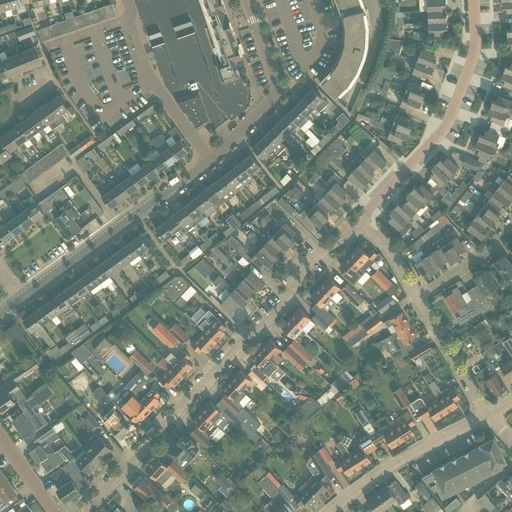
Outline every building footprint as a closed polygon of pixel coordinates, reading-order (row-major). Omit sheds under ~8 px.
[(13,14),(8,0),(0,0),(0,12),(1,18),(6,16),(4,10),(11,8),(12,14),(13,14)] [(16,6),(23,4),(21,0),(8,0),(13,14),(18,13),(16,6)] [(30,0),(33,8),(39,7),(36,0),(30,0)] [(136,0),(148,35),(150,34),(152,38),(153,42),(153,43),(152,44),(154,50),(158,64),(166,84),(198,128),(204,123),(210,131),(230,117),(232,119),(246,108),(244,106),(246,103),(247,99),(248,96),(248,92),(248,91),(247,89),(246,86),(244,83),(240,79),(242,77),(240,76),(239,75),(240,75),(234,59),(241,57),(240,55),(236,44),(236,43),(233,34),(232,32),(228,20),(228,19),(227,18),(226,18),(224,14),(222,9),(224,8),(224,7),(223,6),(221,0),(136,0)] [(336,0),(341,14),(344,13),(345,16),(345,19),(343,19),(344,29),(343,29),(344,29),(344,39),(346,39),(346,43),(351,43),(349,51),(345,50),(343,53),(341,52),(337,61),(336,62),(337,62),(332,70),(334,72),(332,74),(330,76),(328,74),(321,82),(320,81),(320,82),(320,83),(321,83),(336,98),(347,86),(356,72),(363,56),(365,45),(366,28),(363,11),(359,0),(336,0)] [(426,0),(427,11),(442,10),(442,4),(446,4),(446,0),(445,0),(426,0)] [(511,0),(501,0),(502,6),(506,6),(506,12),(511,11),(511,0)] [(110,4),(114,16),(118,15),(114,3),(110,4)] [(114,16),(110,4),(102,7),(107,19),(114,16)] [(107,19),(102,7),(96,9),(101,21),(107,19)] [(96,9),(89,11),(93,23),(101,21),(96,9)] [(442,10),(427,11),(428,18),(425,18),(425,23),(447,22),(447,16),(442,16),(442,10)] [(89,11),(83,13),(88,25),(93,23),(89,11)] [(88,25),(83,13),(76,16),(80,28),(88,25)] [(394,13),(394,25),(404,24),(403,18),(402,18),(396,19),(396,13),(394,13)] [(76,16),(70,18),(74,30),(80,28),(76,16)] [(74,30),(70,18),(63,21),(67,33),(74,30)] [(67,33),(63,21),(55,23),(60,35),(67,33)] [(447,22),(425,23),(425,28),(428,28),(429,35),(443,35),(443,28),(447,28),(447,22)] [(55,23),(49,25),(54,37),(60,35),(55,23)] [(394,25),(392,36),(403,37),(404,38),(404,30),(404,27),(404,24),(394,25)] [(23,28),(15,31),(17,36),(18,40),(35,34),(31,25),(23,28)] [(54,37),(49,25),(42,28),(46,40),(54,37)] [(46,40),(42,28),(36,30),(40,42),(46,40)] [(425,41),(426,33),(411,32),(410,38),(425,41)] [(399,54),(403,40),(388,38),(385,49),(396,53),(399,54)] [(17,53),(11,56),(18,72),(29,67),(22,51),(20,44),(15,46),(17,53)] [(28,49),(22,51),(29,67),(40,63),(34,47),(28,49)] [(435,55),(421,49),(416,48),(412,59),(414,60),(434,68),(436,62),(432,60),(435,55)] [(6,58),(0,60),(7,76),(18,72),(11,56),(9,49),(4,51),(6,58)] [(434,68),(414,60),(412,64),(415,65),(412,72),(426,78),(428,72),(432,73),(434,68)] [(506,66),(503,72),(511,75),(511,61),(511,62),(510,67),(506,66)] [(379,65),(373,81),(381,85),(384,78),(391,80),(395,71),(379,65)] [(511,75),(503,72),(501,78),(505,79),(503,85),(511,88),(511,75)] [(422,87),(409,82),(406,89),(403,88),(402,92),(422,100),(424,94),(420,93),(422,87)] [(313,88),(304,97),(314,107),(319,112),(328,103),(326,101),(329,99),(318,88),(315,91),(313,88)] [(361,89),(350,112),(355,118),(367,91),(361,89)] [(422,100),(402,92),(400,97),(403,98),(400,105),(413,110),(415,104),(419,106),(422,100)] [(66,119),(62,113),(67,110),(68,109),(58,95),(47,103),(50,105),(62,122),(66,119)] [(493,100),(490,106),(511,113),(511,109),(511,108),(510,107),(511,101),(499,96),(497,102),(493,100)] [(304,97),(295,105),(306,116),(314,107),(304,97)] [(50,105),(47,103),(38,110),(48,124),(52,129),(57,126),(62,122),(50,105)] [(154,104),(147,110),(150,114),(157,109),(154,104)] [(295,105),(287,114),(297,124),(301,128),(309,119),(306,116),(295,105)] [(68,109),(67,110),(72,115),(75,113),(71,106),(68,109)] [(511,113),(490,106),(488,112),(492,113),(490,119),(493,120),(491,126),(504,131),(506,125),(503,124),(506,117),(509,118),(511,113)] [(48,124),(38,110),(28,117),(38,131),(42,136),(47,133),(43,127),(48,124)] [(150,114),(147,110),(139,115),(142,120),(148,115),(150,114)] [(367,110),(365,116),(376,120),(378,114),(367,110)] [(337,119),(340,121),(336,125),(340,129),(344,125),(350,120),(343,113),(337,119)] [(376,120),(365,116),(358,113),(355,119),(360,121),(360,119),(369,122),(369,123),(374,125),(376,120)] [(287,114),(278,122),(289,133),(297,124),(287,114)] [(391,120),(389,125),(409,132),(410,130),(411,127),(408,125),(410,119),(396,114),(394,121),(391,120)] [(28,117),(19,124),(29,138),(33,144),(37,140),(33,135),(38,131),(28,117)] [(375,125),(385,128),(388,120),(378,118),(375,125)] [(136,124),(132,120),(125,126),(128,130),(136,124)] [(278,122),(270,131),(280,141),(284,137),(290,142),(294,138),(289,133),(278,122)] [(19,124),(9,131),(23,150),(27,147),(23,141),(29,138),(19,124)] [(336,125),(330,132),(326,136),(330,140),(333,136),(340,129),(336,125)] [(409,132),(389,125),(388,129),(390,130),(388,138),(401,143),(403,137),(407,138),(409,132)] [(128,130),(125,126),(117,131),(120,136),(128,130)] [(170,146),(179,158),(188,151),(180,140),(183,138),(175,126),(169,131),(177,141),(170,146)] [(504,131),(491,126),(489,132),(486,130),(483,136),(480,135),(477,140),(497,148),(499,143),(497,142),(499,135),(502,137),(504,131)] [(23,150),(9,131),(0,137),(0,138),(14,157),(18,154),(14,149),(18,145),(23,151),(23,150)] [(280,141),(270,131),(261,139),(272,150),(277,155),(285,147),(280,141)] [(116,138),(113,134),(105,140),(108,144),(116,138)] [(344,138),(342,137),(340,135),(332,143),(342,153),(346,149),(342,145),(344,143),(341,141),(344,138)] [(350,136),(346,141),(351,145),(355,141),(350,136)] [(92,137),(86,141),(89,146),(95,141),(92,137)] [(14,157),(0,138),(0,139),(1,141),(0,142),(0,159),(6,168),(10,164),(6,159),(11,155),(13,158),(14,157)] [(310,138),(306,142),(313,149),(311,151),(315,154),(321,148),(317,144),(317,145),(312,139),(310,138)] [(317,144),(321,148),(328,141),(324,138),(317,144)] [(272,150),(261,139),(253,148),(263,158),(272,150)] [(108,144),(105,140),(97,145),(101,150),(108,144)] [(497,148),(477,140),(475,146),(479,148),(477,153),(480,155),(478,160),(491,165),(493,160),(490,158),(493,152),(495,153),(497,148)] [(179,158),(170,146),(166,142),(157,149),(160,154),(169,165),(179,158)] [(63,143),(56,148),(63,158),(70,153),(63,143)] [(342,153),(332,143),(318,156),(327,165),(336,156),(338,158),(342,153)] [(386,163),(371,148),(368,145),(359,154),(375,169),(379,165),(382,167),(386,163)] [(63,158),(56,148),(50,153),(57,163),(63,158)] [(85,154),(89,159),(94,155),(91,150),(85,154)] [(511,153),(507,152),(504,151),(502,156),(511,159),(511,153)] [(57,163),(50,153),(43,157),(51,167),(57,163)] [(89,159),(85,154),(76,161),(84,172),(94,165),(89,159)] [(146,155),(159,173),(169,165),(160,154),(150,161),(146,155)] [(375,169),(359,154),(351,162),(354,165),(369,180),(374,176),(371,173),(375,169)] [(145,164),(140,168),(149,180),(159,173),(146,155),(141,159),(145,164)] [(249,174),(259,166),(250,155),(240,162),(249,174)] [(307,155),(300,161),(304,165),(311,159),(307,155)] [(51,167),(43,157),(37,162),(44,172),(51,167)] [(440,159),(436,164),(451,178),(455,175),(453,173),(458,168),(447,158),(443,162),(440,159)] [(471,158),(467,167),(477,172),(479,169),(484,163),(471,158)] [(304,165),(300,161),(294,168),(298,172),(304,165)] [(44,172),(37,162),(32,165),(39,176),(44,172)] [(253,179),(249,174),(240,162),(231,170),(240,181),(244,186),(253,179)] [(451,178),(436,164),(431,168),(435,171),(430,176),(441,186),(446,180),(448,181),(451,178)] [(39,176),(32,165),(26,170),(33,180),(39,176)] [(353,171),(348,176),(358,186),(362,182),(365,185),(369,180),(354,165),(351,169),(353,171)] [(140,168),(131,175),(140,187),(149,180),(140,168)] [(477,172),(476,174),(480,177),(484,172),(479,169),(477,172)] [(26,170),(19,175),(20,176),(27,185),(33,180),(26,170)] [(126,179),(121,182),(130,194),(140,187),(131,175),(127,170),(122,174),(126,179)] [(231,170),(221,177),(231,189),(234,193),(238,190),(235,185),(240,181),(231,170)] [(312,176),(316,180),(320,176),(316,172),(312,176)] [(284,185),(291,178),(288,174),(281,181),(284,185)] [(13,182),(9,185),(12,190),(15,194),(27,185),(20,176),(13,182)] [(312,176),(308,180),(312,184),(316,180),(312,176)] [(231,189),(221,177),(212,184),(221,196),(231,189)] [(511,192),(511,185),(504,179),(500,185),(497,183),(494,188),(511,201),(511,199),(511,193),(511,192)] [(113,181),(108,184),(120,201),(130,194),(121,182),(116,186),(113,181)] [(329,185),(325,189),(341,204),(345,199),(342,196),(346,192),(336,182),(332,187),(329,185)] [(103,188),(106,193),(101,196),(110,208),(120,201),(108,184),(103,188)] [(221,196),(212,184),(203,192),(212,203),(215,208),(225,200),(221,196)] [(415,186),(411,191),(426,205),(429,202),(427,200),(433,194),(422,184),(418,189),(415,186)] [(12,190),(9,185),(4,189),(7,194),(12,190)] [(448,191),(447,191),(443,196),(452,204),(464,189),(459,185),(452,194),(448,191)] [(67,197),(60,187),(51,194),(58,203),(67,197)] [(275,187),(265,194),(269,199),(279,191),(275,187)] [(493,192),(489,199),(500,208),(504,203),(507,205),(511,201),(494,188),(491,191),(493,192)] [(337,208),(341,204),(325,189),(322,192),(324,194),(319,200),(329,210),(333,206),(337,208)] [(300,190),(296,194),(300,198),(304,193),(300,190)] [(426,205),(411,191),(406,195),(409,198),(405,202),(416,212),(420,207),(422,209),(426,205)] [(203,192),(193,199),(202,211),(207,216),(207,217),(216,209),(215,208),(212,203),(203,192)] [(58,203),(51,194),(45,198),(52,208),(55,206),(58,203)] [(464,194),(461,198),(460,200),(464,203),(469,197),(464,194)] [(329,210),(319,200),(315,196),(306,204),(309,206),(324,221),(328,217),(325,214),(329,210)] [(452,204),(443,196),(439,200),(448,209),(452,204)] [(98,205),(92,197),(88,201),(94,208),(98,205)] [(295,209),(282,197),(277,202),(290,214),(295,209)] [(45,198),(39,202),(46,212),(47,212),(52,208),(45,198)] [(26,199),(21,203),(34,221),(44,214),(46,212),(39,202),(37,204),(36,202),(31,205),(26,199)] [(193,199),(184,207),(197,224),(198,223),(202,227),(210,221),(206,216),(207,216),(202,211),(193,199)] [(500,208),(489,199),(484,204),(482,202),(479,206),(496,220),(500,215),(497,212),(500,208)] [(52,208),(47,212),(52,220),(55,218),(62,228),(74,219),(80,215),(80,214),(69,200),(57,209),(55,206),(52,208)] [(256,201),(247,209),(250,213),(260,206),(256,201)] [(398,204),(394,208),(410,222),(413,219),(411,217),(416,212),(405,202),(401,207),(398,204)] [(25,209),(16,216),(24,228),(34,221),(21,203),(25,209)] [(461,208),(456,204),(452,210),(457,213),(461,208)] [(98,205),(94,208),(99,216),(104,213),(98,205)] [(308,212),(302,218),(313,228),(317,223),(320,226),(324,221),(309,206),(305,210),(308,212)] [(496,220),(479,206),(476,210),(478,212),(474,218),(486,227),(489,222),(493,225),(496,220)] [(184,207),(174,214),(183,226),(188,231),(197,224),(184,207)] [(393,224),(388,229),(399,239),(412,225),(410,222),(394,208),(392,210),(390,213),(393,216),(389,220),(393,224)] [(250,213),(247,209),(239,215),(243,219),(250,213)] [(440,218),(444,214),(440,209),(436,213),(440,218)] [(440,218),(436,213),(431,217),(435,221),(440,218)] [(0,224),(2,227),(0,227),(0,235),(5,242),(15,235),(6,223),(0,214),(0,224)] [(174,214),(165,221),(174,233),(178,238),(182,244),(192,237),(188,231),(183,226),(174,214)] [(233,214),(225,220),(230,227),(233,231),(240,225),(241,225),(239,221),(233,214)] [(437,224),(435,226),(438,230),(443,226),(449,221),(444,214),(440,218),(435,221),(437,224)] [(16,216),(6,223),(15,235),(24,228),(16,216)] [(486,227),(474,218),(470,223),(468,222),(464,226),(481,239),(485,234),(482,231),(486,227)] [(74,219),(62,228),(69,238),(81,229),(74,219)] [(174,233),(165,221),(155,229),(164,241),(174,233)] [(295,233),(285,223),(281,228),(278,226),(274,230),(290,245),(294,240),(291,237),(295,233)] [(417,229),(421,233),(425,229),(421,225),(417,229)] [(431,229),(425,233),(429,238),(434,233),(438,230),(435,226),(431,229)] [(233,231),(230,227),(223,232),(226,237),(233,231)] [(421,233),(417,229),(413,232),(416,237),(421,233)] [(273,235),(268,241),(279,250),(283,246),(286,249),(290,245),(274,230),(271,233),(273,235)] [(212,243),(209,239),(204,232),(199,236),(205,242),(200,246),(203,250),(212,243)] [(251,241),(255,236),(251,232),(246,237),(251,241)] [(216,233),(209,239),(212,243),(220,237),(216,233)] [(425,233),(421,237),(416,241),(420,245),(429,238),(425,233)] [(140,235),(130,243),(138,254),(148,247),(140,235)] [(249,262),(252,260),(245,253),(247,251),(231,235),(226,240),(240,254),(249,262)] [(465,249),(457,237),(451,241),(450,238),(445,241),(456,260),(462,256),(459,253),(465,249)] [(456,260),(445,241),(443,238),(433,244),(436,250),(444,262),(449,259),(451,263),(456,260)] [(261,243),(258,247),(273,262),(278,258),(275,255),(279,250),(268,241),(264,245),(261,243)] [(420,245),(416,241),(411,245),(415,249),(420,245)] [(138,254),(130,243),(120,250),(129,261),(138,254)] [(214,245),(210,249),(227,266),(232,270),(234,267),(236,266),(232,262),(214,245)] [(200,246),(195,250),(190,254),(193,258),(198,254),(203,250),(200,246)] [(364,269),(370,262),(377,255),(371,249),(367,254),(358,246),(349,256),(364,269)] [(273,262),(258,247),(254,251),(257,253),(251,258),(262,268),(266,264),(269,267),(273,262)] [(120,250),(110,257),(119,268),(129,261),(120,250)] [(444,262),(436,250),(431,253),(429,251),(425,254),(436,272),(441,269),(439,265),(444,262)] [(193,258),(190,254),(180,261),(184,265),(193,258)] [(420,257),(421,259),(415,263),(423,275),(428,272),(430,275),(436,272),(425,254),(420,257)] [(511,275),(511,262),(511,264),(505,255),(494,263),(506,279),(511,275)] [(364,269),(349,256),(340,265),(346,271),(341,275),(353,286),(366,272),(364,269)] [(119,268),(110,257),(101,264),(109,276),(119,268)] [(152,263),(148,266),(152,272),(156,269),(152,263)] [(101,264),(91,271),(100,283),(109,276),(101,264)] [(232,270),(227,266),(223,270),(227,274),(232,270)] [(247,275),(242,280),(253,290),(257,286),(260,289),(264,284),(248,269),(245,273),(247,275)] [(391,296),(398,289),(378,269),(371,276),(391,296)] [(478,285),(467,292),(473,300),(480,312),(481,315),(490,309),(491,306),(486,297),(491,294),(491,292),(490,290),(497,286),(487,270),(484,272),(483,271),(476,275),(477,276),(474,278),(478,285)] [(91,271),(81,278),(90,290),(100,283),(91,271)] [(166,271),(158,277),(162,282),(170,276),(166,271)] [(219,275),(212,282),(216,286),(223,278),(219,275)] [(176,276),(159,288),(180,308),(187,301),(196,291),(191,285),(182,277),(176,276)] [(162,282),(158,277),(151,282),(154,287),(162,282)] [(328,277),(319,287),(331,298),(336,302),(337,303),(342,297),(337,292),(340,288),(336,284),(328,277)] [(90,290),(81,278),(71,285),(80,297),(85,303),(90,300),(85,293),(90,290)] [(235,283),(231,287),(247,302),(252,298),(249,295),(253,290),(242,280),(237,285),(235,283)] [(341,290),(358,306),(363,300),(347,284),(341,290)] [(80,297),(71,285),(61,292),(70,304),(80,297)] [(137,292),(140,297),(148,292),(144,287),(137,292)] [(230,293),(219,304),(230,314),(240,304),(243,307),(247,302),(231,287),(228,291),(230,293)] [(319,287),(310,296),(317,302),(318,304),(313,309),(329,324),(331,327),(337,320),(327,311),(336,302),(331,298),(319,287)] [(473,300),(467,303),(457,287),(452,290),(453,293),(444,298),(453,313),(457,310),(461,316),(466,313),(470,319),(480,312),(473,300)] [(61,292),(52,299),(66,318),(75,311),(70,304),(61,292)] [(140,297),(137,292),(129,298),(133,303),(140,297)] [(52,299),(43,306),(51,318),(56,325),(61,322),(66,318),(52,299)] [(384,300),(375,307),(381,314),(389,307),(384,300)] [(127,304),(119,310),(123,315),(131,309),(127,304)] [(43,306),(33,313),(41,325),(51,318),(43,306)] [(301,329),(310,319),(299,308),(290,318),(301,329)] [(123,315),(119,310),(112,315),(115,320),(123,315)] [(215,342),(225,332),(223,331),(226,327),(208,310),(196,323),(203,330),(215,342)] [(396,313),(389,317),(390,319),(386,322),(388,327),(393,324),(397,331),(409,324),(402,312),(397,315),(396,313)] [(41,325),(33,313),(23,320),(32,332),(37,329),(46,343),(51,339),(41,325)] [(316,313),(312,317),(325,329),(329,325),(316,313)] [(98,321),(101,326),(108,320),(105,316),(98,321)] [(366,326),(363,328),(363,329),(350,338),(347,341),(346,341),(352,346),(383,322),(378,317),(366,326)] [(290,318),(281,327),(294,340),(288,345),(307,363),(311,367),(317,360),(313,357),(313,356),(299,343),(301,341),(301,338),(299,336),(304,331),(301,329),(290,318)] [(101,326),(98,321),(90,327),(93,331),(101,326)] [(6,330),(13,341),(24,333),(16,322),(6,330)] [(159,323),(153,330),(170,346),(177,339),(159,323)] [(183,344),(189,337),(175,323),(169,330),(183,344)] [(346,333),(342,336),(347,341),(350,338),(363,329),(359,324),(346,333)] [(396,350),(390,354),(394,362),(401,358),(409,353),(415,350),(411,343),(413,342),(411,339),(416,336),(409,324),(397,331),(388,337),(396,350)] [(78,335),(74,329),(64,336),(69,342),(72,347),(82,340),(78,335)] [(86,330),(78,335),(82,340),(89,335),(91,333),(88,329),(86,330)] [(198,335),(200,337),(196,342),(194,340),(190,344),(197,350),(200,346),(206,352),(215,342),(203,330),(198,335)] [(114,346),(104,336),(99,332),(83,343),(96,356),(98,359),(102,355),(104,356),(114,346)] [(511,339),(511,337),(503,342),(511,356),(511,339)] [(277,354),(281,350),(269,339),(260,349),(277,364),(282,358),(277,354)] [(69,342),(59,349),(57,351),(60,355),(72,347),(69,342)] [(415,350),(409,353),(413,361),(432,350),(428,342),(415,350)] [(487,359),(494,355),(503,348),(499,342),(483,353),(487,359)] [(83,343),(71,352),(81,364),(93,353),(83,343)] [(57,351),(59,349),(56,345),(46,352),(53,361),(60,355),(57,351)] [(307,363),(288,345),(282,352),(301,370),(307,363)] [(277,364),(260,349),(251,358),(269,375),(278,366),(277,364)] [(148,374),(154,367),(136,350),(129,357),(148,374)] [(171,352),(165,358),(173,366),(183,376),(192,366),(187,361),(190,357),(184,351),(180,355),(181,357),(179,359),(171,352)] [(36,359),(39,363),(44,360),(41,355),(36,359)] [(500,365),(494,355),(487,359),(493,369),(500,365)] [(163,357),(157,363),(165,371),(158,378),(168,388),(172,384),(174,386),(183,376),(173,366),(165,358),(163,357)] [(34,360),(11,375),(16,382),(38,367),(37,365),(39,363),(36,359),(36,358),(34,360)] [(401,358),(394,362),(398,369),(405,364),(401,358)] [(511,380),(511,360),(501,367),(504,373),(503,374),(509,383),(511,380)] [(488,373),(484,368),(479,372),(484,381),(485,381),(495,396),(506,389),(496,373),(493,369),(488,373)] [(240,370),(231,380),(243,391),(252,381),(240,370)] [(252,370),(248,375),(258,384),(256,386),(261,391),(263,389),(268,394),(271,390),(267,385),(252,370)] [(346,370),(340,376),(346,383),(353,377),(346,370)] [(69,383),(80,397),(95,386),(84,371),(69,383)] [(125,386),(125,387),(131,392),(151,410),(160,400),(158,398),(161,395),(148,383),(138,373),(125,386)] [(359,384),(356,379),(347,384),(351,389),(359,384)] [(226,396),(221,400),(229,407),(236,414),(243,407),(251,399),(246,394),(242,391),(243,391),(231,380),(222,389),(227,394),(226,396)] [(438,400),(446,413),(458,406),(455,401),(460,398),(453,388),(448,391),(446,388),(441,391),(434,381),(428,384),(438,400)] [(20,388),(15,382),(0,392),(0,393),(1,395),(0,395),(0,408),(2,411),(18,400),(13,393),(20,388)] [(33,396),(32,397),(35,401),(37,404),(38,405),(54,393),(48,385),(33,396)] [(92,393),(103,406),(111,400),(99,386),(92,393)] [(302,388),(300,390),(301,395),(311,397),(302,388)] [(403,408),(410,403),(400,388),(393,393),(403,408)] [(341,391),(334,395),(337,401),(340,399),(344,396),(341,391)] [(131,392),(119,405),(136,422),(139,418),(141,420),(151,410),(131,392)] [(311,397),(302,407),(297,411),(305,420),(310,415),(321,407),(311,397)] [(24,412),(12,420),(15,424),(25,439),(30,435),(38,430),(41,435),(52,427),(53,426),(50,423),(49,421),(41,428),(33,417),(37,414),(32,407),(30,404),(25,398),(19,403),(18,403),(24,412)] [(419,398),(410,404),(415,412),(420,420),(431,414),(435,420),(446,413),(438,400),(437,401),(436,400),(432,403),(432,404),(427,407),(422,399),(419,398)] [(221,400),(216,406),(227,417),(227,418),(237,427),(238,426),(250,436),(251,435),(254,431),(236,414),(229,407),(221,400)] [(210,401),(201,411),(218,427),(227,418),(227,417),(216,406),(210,401)] [(82,404),(76,409),(82,416),(88,411),(82,404)] [(355,413),(363,425),(369,421),(361,409),(355,413)] [(100,426),(88,411),(82,416),(81,417),(93,432),(100,426)] [(192,420),(196,424),(198,426),(191,433),(205,447),(221,430),(218,427),(201,411),(192,420)] [(407,412),(391,422),(395,428),(403,441),(414,433),(410,427),(415,424),(407,412)] [(119,418),(110,428),(114,432),(116,433),(121,438),(127,431),(129,428),(128,427),(119,418)] [(391,422),(370,435),(377,448),(387,441),(391,448),(403,441),(395,428),(391,422)] [(53,426),(41,435),(45,440),(30,451),(38,462),(47,456),(48,457),(54,453),(48,445),(59,437),(56,432),(57,432),(53,426)] [(301,427),(296,432),(300,437),(305,433),(301,427)] [(279,429),(271,437),(278,443),(286,435),(279,429)] [(260,437),(254,431),(251,435),(250,436),(255,442),(260,437)] [(96,432),(82,447),(99,463),(101,461),(102,462),(109,455),(107,454),(112,449),(99,437),(100,437),(96,432)] [(361,447),(350,454),(359,468),(371,461),(367,454),(377,448),(370,435),(367,432),(357,439),(361,447)] [(174,445),(168,452),(179,463),(187,455),(190,457),(198,449),(194,444),(189,439),(188,438),(188,439),(184,435),(175,444),(174,445)] [(494,438),(488,441),(480,445),(482,449),(478,451),(477,448),(469,452),(470,455),(466,457),(464,455),(457,458),(458,461),(454,463),(452,461),(445,465),(446,467),(441,469),(440,467),(433,471),(433,472),(423,477),(435,490),(438,488),(443,497),(451,493),(455,491),(463,487),(467,485),(475,481),(479,479),(487,474),(487,475),(491,473),(491,472),(498,469),(502,467),(500,465),(506,462),(494,438)] [(341,456),(344,461),(341,463),(339,461),(334,464),(339,471),(344,469),(348,475),(359,468),(350,454),(342,440),(335,444),(342,455),(341,456)] [(70,451),(65,445),(59,449),(70,462),(75,458),(76,460),(89,473),(93,468),(94,469),(99,464),(98,463),(99,463),(82,447),(80,445),(76,449),(70,451)] [(332,459),(324,447),(318,451),(326,463),(332,459)] [(54,453),(48,457),(40,463),(47,473),(65,460),(58,450),(54,453)] [(326,463),(318,451),(310,457),(318,468),(304,483),(319,498),(328,488),(322,483),(326,479),(327,481),(334,476),(326,464),(326,463)] [(157,458),(146,469),(153,476),(161,484),(172,474),(176,478),(181,483),(188,475),(180,467),(173,460),(167,467),(157,458)] [(70,481),(57,490),(65,502),(71,498),(79,492),(84,487),(80,482),(84,478),(79,472),(70,462),(67,463),(62,467),(71,480),(70,481)] [(265,475),(264,476),(257,468),(251,473),(259,481),(258,482),(273,499),(268,504),(275,511),(273,511),(292,511),(284,503),(287,500),(297,509),(287,499),(278,489),(265,475)] [(0,469),(0,487),(9,481),(0,469)] [(58,469),(48,477),(53,484),(63,476),(58,469)] [(269,472),(265,475),(278,489),(281,486),(277,480),(269,472)] [(221,474),(215,479),(221,486),(218,488),(227,497),(237,486),(229,477),(226,479),(221,474)] [(237,475),(233,479),(237,483),(241,479),(237,475)] [(507,496),(511,492),(511,475),(509,478),(506,475),(496,483),(507,496)] [(140,476),(131,486),(145,499),(141,503),(148,509),(156,499),(164,507),(169,511),(176,511),(181,507),(167,494),(165,496),(150,482),(144,476),(143,478),(140,476)] [(408,493),(405,495),(395,480),(381,490),(386,497),(385,498),(389,503),(390,503),(395,499),(400,505),(410,497),(408,493)] [(0,511),(11,504),(8,500),(15,494),(17,493),(9,481),(0,487),(0,493),(2,496),(0,496),(0,511)] [(292,495),(287,499),(297,509),(304,502),(309,507),(319,498),(304,483),(298,489),(303,494),(302,495),(292,495)] [(418,491),(427,502),(422,506),(427,511),(444,511),(424,487),(418,491)] [(386,497),(381,490),(367,501),(374,511),(380,511),(391,505),(390,503),(389,503),(385,498),(386,497)] [(489,499),(485,494),(477,501),(484,508),(486,505),(491,511),(495,507),(489,499)] [(456,498),(445,507),(444,508),(447,511),(449,511),(460,503),(456,498)] [(220,504),(227,511),(232,506),(225,499),(220,504)] [(150,511),(148,509),(141,503),(140,502),(135,508),(139,511),(150,511)]
